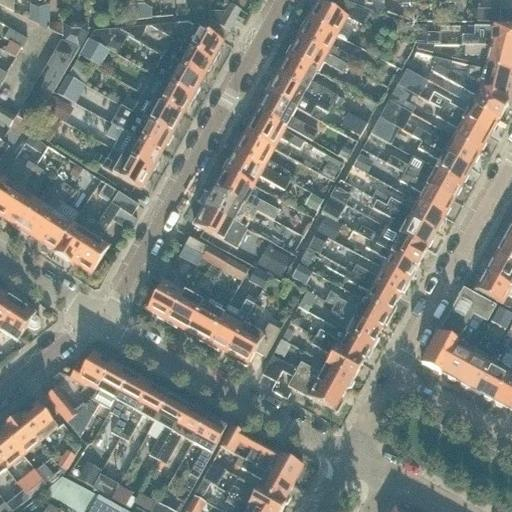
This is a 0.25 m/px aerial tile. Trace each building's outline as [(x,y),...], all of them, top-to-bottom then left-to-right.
[(0,0),(0,6),(15,14),(14,0),(0,0)] [(30,0),(31,21),(39,26),(38,0),(30,0)] [(245,6),(234,0),(231,6),(220,27),(230,33),(245,6)] [(339,0),(339,1),(365,10),(365,5),(364,0),(339,0)] [(373,13),(365,10),(339,1),(334,11),(319,3),(314,12),(312,11),(306,21),(337,38),(348,19),(365,28),(373,13)] [(187,13),(202,13),(201,2),(187,2),(187,13)] [(500,23),(500,11),(500,5),(493,5),(492,12),(477,12),(477,25),(494,25),(499,23),(500,23)] [(511,23),(511,11),(500,11),(500,23),(511,23)] [(347,67),(352,59),(332,48),(337,38),(306,21),(301,30),(303,31),(298,40),(347,67)] [(79,51),(86,40),(89,35),(89,24),(63,24),(63,43),(79,51)] [(171,39),(179,24),(151,28),(171,39)] [(4,39),(22,50),(28,41),(10,30),(2,25),(0,28),(0,34),(5,38),(4,39)] [(428,45),(428,27),(416,27),(414,44),(428,45)] [(139,45),(148,28),(114,31),(139,45)] [(219,52),(224,43),(196,28),(185,47),(215,63),(221,53),(219,52)] [(511,48),(511,28),(491,29),(491,39),(465,38),(465,47),(511,48)] [(90,42),(104,50),(110,38),(106,36),(106,33),(94,34),(90,42)] [(347,67),(298,40),(294,48),(292,47),(286,57),(317,74),(323,64),(343,75),(347,67)] [(62,42),(53,57),(70,67),(79,51),(63,43),(62,42)] [(97,62),(104,50),(90,42),(83,54),(97,62)] [(433,54),(434,47),(419,45),(418,52),(433,54)] [(210,73),(215,63),(185,47),(179,58),(169,52),(164,59),(203,81),(208,72),(210,73)] [(511,48),(465,47),(464,57),(488,57),(486,67),(511,73),(511,48)] [(450,73),(452,63),(417,55),(438,67),(450,73)] [(53,57),(47,67),(64,77),(70,67),(53,57)] [(339,110),(344,101),(312,83),(317,74),(286,57),(281,67),(283,68),(278,76),(333,107),(339,110)] [(195,100),(200,90),(198,89),(203,81),(164,59),(154,78),(165,83),(195,100)] [(68,78),(77,82),(84,86),(93,71),(77,62),(68,78)] [(47,67),(41,77),(58,87),(64,77),(47,67)] [(467,83),(450,73),(438,67),(434,74),(476,97),(471,106),(498,121),(500,122),(509,105),(467,83)] [(508,100),(511,85),(511,77),(470,67),(467,83),(509,105),(506,103),(507,100),(508,100)] [(410,89),(417,77),(407,71),(400,83),(410,89)] [(333,107),(278,76),(273,85),(271,84),(266,93),(297,110),(311,118),(317,108),(329,115),(333,107)] [(41,77),(35,88),(52,98),(58,87),(41,77)] [(67,101),(77,82),(68,78),(58,96),(67,101)] [(189,110),(195,100),(165,83),(155,102),(183,117),(188,109),(189,110)] [(35,88),(29,98),(46,109),(52,98),(35,88)] [(313,144),(319,134),(292,119),(297,110),(266,93),(261,103),(263,104),(258,113),(288,130),(313,144)] [(183,117),(155,102),(143,95),(133,114),(174,137),(180,127),(178,126),(183,117)] [(466,115),(450,106),(451,104),(435,95),(429,105),(440,111),(489,137),(492,132),(494,132),(497,125),(497,123),(498,121),(471,106),(466,115)] [(29,98),(23,109),(40,119),(46,109),(29,98)] [(66,125),(74,110),(53,99),(45,113),(66,125)] [(393,127),(402,111),(389,103),(380,120),(393,127)] [(174,137),(133,114),(122,108),(116,119),(128,126),(124,133),(162,154),(167,146),(169,147),(174,137)] [(23,109),(17,119),(34,129),(40,119),(23,109)] [(486,142),(489,137),(440,111),(436,118),(458,130),(453,139),(480,153),(481,152),(484,151),(487,144),(486,142)] [(288,130),(258,113),(251,126),(249,125),(243,134),(274,152),(281,140),(301,151),(305,144),(286,133),(288,130)] [(162,154),(124,133),(128,126),(116,119),(108,115),(101,128),(121,139),(114,151),(154,174),(159,164),(158,163),(162,154)] [(49,144),(61,126),(45,116),(33,134),(49,144)] [(361,139),(369,126),(359,120),(351,133),(361,139)] [(381,135),(386,126),(379,121),(373,131),(381,135)] [(438,141),(427,135),(417,130),(413,138),(423,143),(471,170),(474,164),(476,165),(481,156),(479,155),(480,153),(453,139),(443,133),(438,141)] [(292,184),(296,177),(269,162),(274,152),(243,134),(238,144),(240,145),(235,154),(284,181),(285,179),(292,184)] [(41,155),(47,147),(31,137),(26,145),(41,155)] [(469,175),(471,170),(423,143),(419,151),(440,163),(436,171),(463,186),(464,184),(466,183),(469,177),(469,175)] [(0,185),(3,181),(0,178),(0,163),(10,149),(2,144),(0,146),(0,185)] [(148,183),(154,174),(114,151),(108,162),(98,157),(94,163),(104,169),(103,170),(141,191),(147,182),(148,183)] [(284,181),(235,154),(231,162),(228,161),(223,171),(254,188),(259,178),(286,193),(291,184),(284,181)] [(333,182),(343,165),(328,157),(325,162),(328,164),(322,175),(333,182)] [(370,181),(378,170),(360,158),(352,169),(370,181)] [(420,174),(409,168),(391,158),(387,166),(405,176),(454,202),(456,197),(459,197),(462,191),(461,188),(463,186),(436,171),(425,165),(420,174)] [(0,217),(3,219),(21,192),(27,182),(36,168),(29,163),(14,187),(3,181),(0,185),(0,217)] [(77,183),(84,171),(76,166),(70,176),(73,178),(72,180),(77,183)] [(35,186),(44,172),(36,168),(27,182),(35,186)] [(274,223),(280,213),(249,196),(254,188),(223,171),(218,181),(220,182),(215,190),(257,213),(274,223)] [(451,208),(454,202),(405,176),(401,184),(422,195),(418,204),(445,219),(446,217),(448,216),(452,210),(451,208)] [(69,194),(72,190),(64,185),(48,210),(38,203),(20,232),(28,238),(29,236),(39,242),(56,215),(63,205),(69,194)] [(115,201),(120,194),(106,186),(102,193),(115,201)] [(331,200),(342,206),(348,196),(337,189),(331,200)] [(257,213),(215,190),(210,198),(208,197),(203,207),(234,224),(239,215),(252,222),(257,213)] [(20,232),(38,203),(21,192),(3,219),(12,225),(11,227),(20,232)] [(69,194),(63,205),(70,210),(77,199),(69,194)] [(132,218),(139,207),(120,194),(115,201),(105,217),(99,226),(91,237),(73,266),(75,265),(92,276),(109,249),(101,243),(121,211),(132,218)] [(346,208),(342,206),(331,200),(323,215),(327,217),(326,218),(338,224),(346,208)] [(445,219),(418,204),(413,213),(391,201),(387,208),(436,235),(439,230),(441,229),(444,223),(444,221),(445,219)] [(387,208),(377,203),(373,211),(393,222),(388,231),(427,252),(428,249),(431,248),(434,242),(433,240),(436,235),(387,208)] [(244,255),(248,247),(241,244),(248,232),(234,224),(203,207),(197,217),(200,218),(195,227),(244,255)] [(55,255),(74,226),(56,215),(39,242),(56,253),(54,254),(55,255)] [(343,227),(338,224),(326,218),(318,233),(329,239),(335,243),(343,227)] [(91,237),(99,226),(91,222),(91,221),(84,232),(74,226),(55,255),(73,266),(91,237)] [(291,244),(302,249),(308,234),(298,229),(291,244)] [(380,239),(375,236),(362,229),(358,235),(371,242),(417,268),(418,268),(427,252),(388,231),(386,229),(380,239)] [(320,256),(329,239),(318,233),(308,250),(317,254),(320,256)] [(204,259),(209,249),(190,239),(185,248),(204,259)] [(511,245),(505,241),(502,247),(499,248),(495,254),(496,256),(495,258),(511,267),(511,245)] [(413,275),(417,268),(371,242),(367,250),(387,261),(382,271),(410,286),(415,276),(413,275)] [(222,272),(229,260),(209,248),(209,249),(204,259),(203,260),(222,272)] [(310,268),(317,254),(308,250),(299,267),(307,272),(310,268)] [(511,267),(495,258),(494,260),(492,260),(488,266),(489,269),(486,275),(511,289),(511,267)] [(229,260),(222,272),(242,283),(249,271),(229,260)] [(311,274),(307,272),(299,267),(292,278),(305,285),(311,274)] [(410,286),(382,271),(377,280),(357,268),(353,276),(399,301),(403,294),(405,295),(410,286)] [(264,290),(271,279),(255,271),(249,282),(264,290)] [(168,324),(184,294),(174,289),(179,280),(168,273),(148,310),(147,309),(146,310),(159,317),(158,318),(168,324)] [(511,289),(486,275),(483,280),(480,281),(477,287),(478,290),(477,292),(503,307),(508,297),(511,298),(511,289)] [(395,307),(399,301),(353,276),(349,283),(370,294),(364,303),(392,318),(397,309),(395,307)] [(189,333),(204,305),(215,285),(208,281),(196,301),(184,294),(168,324),(178,329),(179,328),(189,333)] [(334,286),(329,296),(347,304),(352,294),(334,286)] [(458,344),(461,339),(467,329),(474,316),(483,300),(464,289),(422,365),(441,376),(442,374),(458,344)] [(308,315),(317,298),(308,293),(299,310),(308,315)] [(1,294),(0,295),(0,333),(1,333),(20,303),(10,297),(9,299),(1,294)] [(488,324),(497,308),(483,300),(474,316),(488,324)] [(392,318),(364,303),(360,312),(339,301),(335,308),(381,333),(385,326),(387,327),(392,318)] [(229,355),(244,327),(250,317),(255,307),(247,302),(240,315),(228,308),(224,316),(208,346),(218,352),(219,350),(229,355)] [(36,316),(28,311),(29,309),(20,303),(1,333),(18,343),(28,328),(32,331),(35,331),(38,331),(40,329),(41,326),(40,323),(38,321),(34,318),(36,316)] [(208,346),(224,316),(204,305),(189,333),(198,338),(197,340),(208,346)] [(255,307),(250,317),(257,321),(262,311),(255,307)] [(377,340),(381,333),(335,308),(331,315),(341,321),(336,330),(347,336),(374,351),(379,341),(377,340)] [(506,331),(511,320),(511,315),(501,309),(492,324),(506,331)] [(266,359),(280,333),(271,328),(265,339),(244,327),(229,355),(239,361),(238,362),(247,368),(248,366),(250,367),(251,366),(249,366),(256,354),(266,359)] [(467,329),(461,339),(467,343),(473,332),(467,329)] [(282,342),(289,346),(295,333),(289,330),(282,342)] [(374,351),(347,336),(336,330),(331,339),(321,333),(318,340),(363,365),(367,358),(369,360),(374,351)] [(363,365),(318,340),(316,339),(312,347),(334,359),(329,368),(354,381),(363,365)] [(460,383),(476,354),(464,348),(467,343),(461,339),(458,344),(442,374),(450,378),(451,381),(456,384),(458,383),(460,383)] [(291,347),(289,346),(282,342),(276,354),(285,359),(291,347)] [(502,347),(494,342),(492,346),(489,345),(486,350),(489,351),(484,359),(476,354),(460,383),(461,384),(461,387),(467,389),(469,389),(477,393),(502,347)] [(495,403),(511,373),(511,371),(511,358),(506,355),(509,351),(502,347),(477,393),(485,398),(486,400),(491,403),(493,402),(495,403)] [(104,356),(102,358),(94,353),(83,373),(77,369),(71,380),(86,389),(87,387),(98,393),(114,364),(113,364),(114,362),(104,356)] [(287,366),(273,359),(263,377),(277,384),(287,366)] [(98,393),(88,411),(75,434),(81,441),(100,406),(112,412),(134,373),(124,368),(123,369),(114,364),(98,393)] [(354,381),(329,368),(324,377),(301,365),(297,372),(343,397),(347,390),(352,389),(355,383),(354,381)] [(340,403),(343,397),(297,372),(288,388),(334,414),(335,412),(338,414),(343,405),(340,403)] [(121,441),(152,386),(143,381),(144,379),(134,373),(112,412),(111,415),(122,421),(113,436),(121,441)] [(511,411),(511,374),(511,373),(495,403),(496,403),(496,406),(502,409),(504,408),(511,412),(511,411)] [(162,389),(161,391),(152,386),(121,441),(129,445),(143,418),(155,425),(172,394),(162,389)] [(75,434),(88,411),(83,408),(76,414),(57,390),(47,398),(75,434)] [(190,407),(181,402),(182,400),(172,394),(155,425),(165,430),(150,458),(159,463),(163,456),(168,446),(190,407)] [(19,418),(40,445),(58,431),(38,406),(21,419),(20,417),(19,418)] [(199,412),(190,407),(168,446),(175,450),(181,439),(193,446),(210,415),(200,410),(199,412)] [(228,428),(219,423),(220,421),(210,415),(193,446),(205,453),(194,473),(201,477),(228,428)] [(24,458),(40,445),(19,418),(2,432),(24,458)] [(304,470),(241,434),(232,429),(221,449),(234,455),(240,444),(259,455),(253,466),(293,489),(304,470)] [(0,462),(7,472),(24,458),(2,432),(0,433),(0,462)] [(168,446),(163,456),(169,460),(175,450),(168,446)] [(67,452),(58,467),(66,472),(75,457),(67,452)] [(166,466),(169,460),(163,456),(159,463),(155,470),(161,473),(165,466),(166,466)] [(293,489),(253,466),(237,457),(233,465),(263,482),(259,490),(286,506),(288,505),(291,500),(290,495),(293,489)] [(204,481),(211,485),(212,486),(215,487),(224,471),(213,465),(204,481)] [(64,475),(58,467),(44,478),(51,486),(64,475)] [(134,511),(124,511),(62,477),(60,481),(44,494),(76,511),(141,511),(136,509),(134,511)] [(24,493),(31,501),(48,487),(40,479),(28,489),(28,490),(24,493)] [(108,498),(113,489),(99,481),(94,490),(108,498)] [(204,498),(211,485),(204,481),(197,494),(204,498)] [(282,511),(286,506),(259,490),(254,499),(225,483),(220,490),(259,511),(282,511)] [(259,511),(220,490),(215,487),(212,486),(207,494),(240,511),(259,511)] [(131,511),(136,502),(131,500),(134,495),(120,488),(113,501),(131,511)] [(12,511),(17,511),(31,501),(24,493),(20,496),(20,495),(7,505),(12,511)] [(147,511),(154,511),(158,505),(141,495),(135,505),(147,511)] [(186,511),(202,511),(207,504),(195,498),(186,511)]
